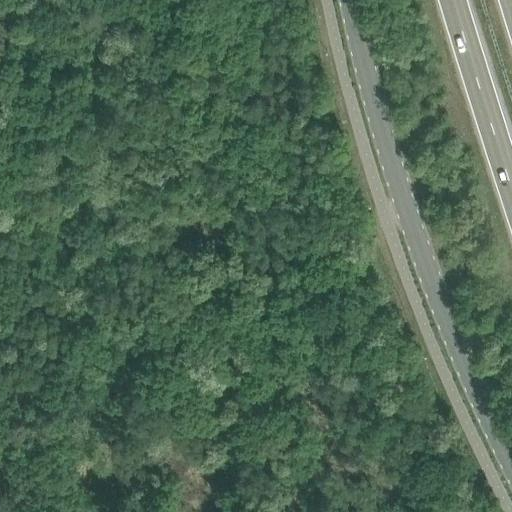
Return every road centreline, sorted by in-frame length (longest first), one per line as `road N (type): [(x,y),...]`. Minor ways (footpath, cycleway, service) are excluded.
road 1 (tertiary): [(511,477),(433,303),(392,178),(352,0)]
road 2 (trunk): [(449,0),(511,209)]
